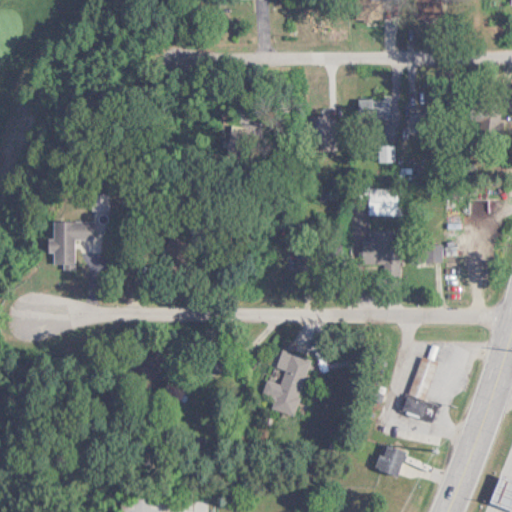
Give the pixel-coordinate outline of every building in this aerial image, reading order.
[(408,113),(408,133),(430,133),(430,112),(408,113)] [(328,120),(328,113),(304,114),(305,143),(339,141),(338,120),(328,120)] [(359,189),(359,208),(395,208),(395,189),(359,189)] [(106,208),(106,192),(90,192),(90,208),(106,208)] [(73,269),(73,237),(91,237),(92,219),(49,219),(49,251),(51,251),(51,263),(61,263),(61,269),(73,269)] [(356,262),(395,262),(395,230),(355,230),(356,262)] [(446,263),(446,243),(408,242),(408,263),(446,263)] [(309,358),(280,349),(270,381),(266,379),(262,395),(271,398),(268,408),(292,415),(309,358)] [(419,355),(400,410),(431,420),(437,403),(423,399),(436,360),(419,355)] [(403,451),(383,443),(373,467),(394,475),(403,451)] [(511,511),(511,476),(498,471),(486,501),(511,511)] [(118,511),(159,511),(160,497),(119,497),(118,511)]
